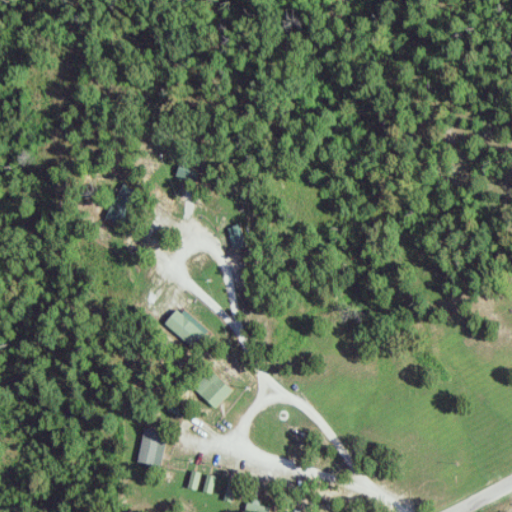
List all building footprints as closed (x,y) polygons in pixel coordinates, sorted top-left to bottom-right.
[(177,177),(197,183),(200,173),(180,167),(177,177)] [(123,225),(139,192),(123,185),(108,218),(123,225)] [(229,228),(235,250),(249,247),(243,225),(229,228)] [(182,307),(167,323),(195,350),(210,333),(182,307)] [(195,388),(216,410),(234,392),(214,371),(195,388)] [(139,463),(161,468),(169,433),(146,428),(139,463)] [(202,473),(193,471),(189,489),(199,490),(202,473)] [(217,477),(208,475),(204,492),(213,494),(217,477)] [(238,489),(229,486),(225,501),(234,503),(238,489)] [(270,511),(272,508),(261,506),(262,500),(249,498),(246,511),(270,511)]
